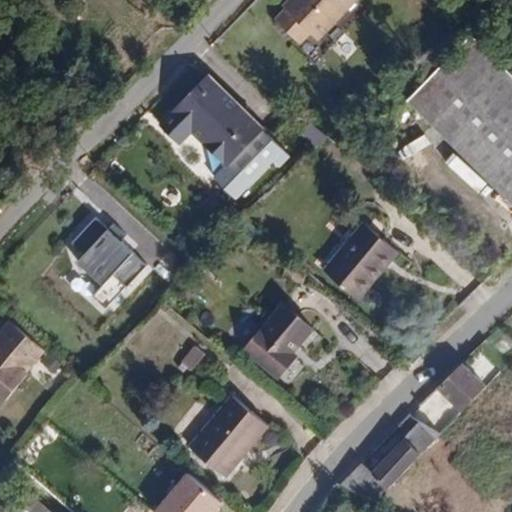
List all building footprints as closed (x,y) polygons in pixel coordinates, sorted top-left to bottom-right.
[(291,0),(282,9),(285,11),(274,23),(297,46),(308,35),(315,42),(358,0),(291,0)] [(345,59),(357,46),(343,33),(331,45),(345,59)] [(511,81),(472,43),(408,109),(511,209),(511,81)] [(208,84),(167,137),(186,152),(197,138),(236,169),(266,130),(208,84)] [(331,272),(357,294),(398,246),(366,219),(349,239),(355,244),(331,272)] [(92,220),(68,247),(81,259),(75,266),(100,289),(90,300),(104,312),(144,269),(115,242),(120,237),(110,227),(105,233),(92,220)] [(309,323),(281,300),(243,344),(276,372),(294,351),(289,347),(309,323)] [(0,399),(1,401),(44,348),(0,312),(0,399)] [(193,344),(181,358),(192,367),(204,353),(193,344)] [(460,362),(436,387),(461,411),(485,385),(460,362)] [(231,391),(190,442),(224,471),(266,419),(231,391)] [(431,427),(418,423),(367,476),(385,493),(440,434),(431,427)] [(182,466),(149,504),(158,511),(204,511),(203,511),(216,494),(182,466)] [(47,511),(25,492),(7,511),(47,511)]
